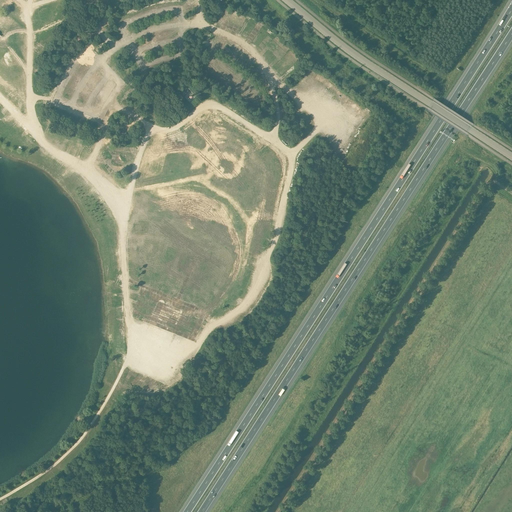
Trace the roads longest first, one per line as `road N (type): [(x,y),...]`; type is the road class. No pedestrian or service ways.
road 1 (motorway): [(511,9),(187,511)]
road 2 (motorway): [(201,511),(511,33)]
road 3 (track): [(148,125),(172,128),(203,105),(217,105),(286,150),(290,166),(267,258),(236,309),(210,328),(179,376),(157,380),(127,359)]
road 4 (track): [(123,234),(128,343),(116,383),(74,447),(0,499)]
road 5 (unclassified): [(511,158),(285,0)]
road 6 (track): [(0,97),(102,188),(123,234)]
road 7 (track): [(196,26),(255,54),(278,107),(269,138)]
road 8 (track): [(109,106),(148,125),(123,234)]
road 9 (track): [(29,0),(33,131)]
